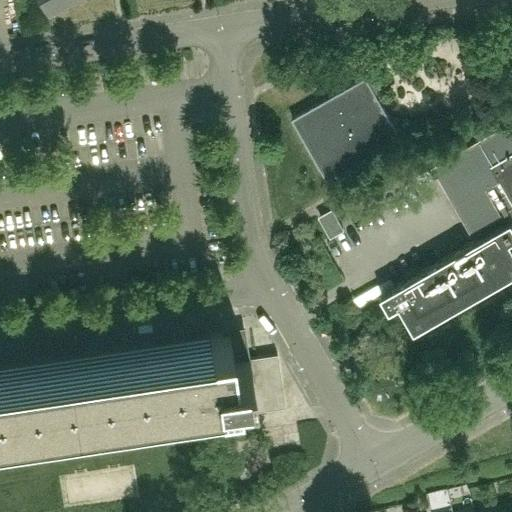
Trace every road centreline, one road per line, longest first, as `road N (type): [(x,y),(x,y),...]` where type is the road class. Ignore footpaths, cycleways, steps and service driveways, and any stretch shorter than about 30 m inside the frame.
road 1 (residential): [(268,286),(0,328)]
road 2 (residential): [(268,286),(250,245),(219,29)]
road 3 (residential): [(0,62),(219,29)]
road 4 (residential): [(371,463),(268,286)]
road 5 (residential): [(219,29),(420,0)]
road 6 (unclassified): [(371,463),(511,383)]
